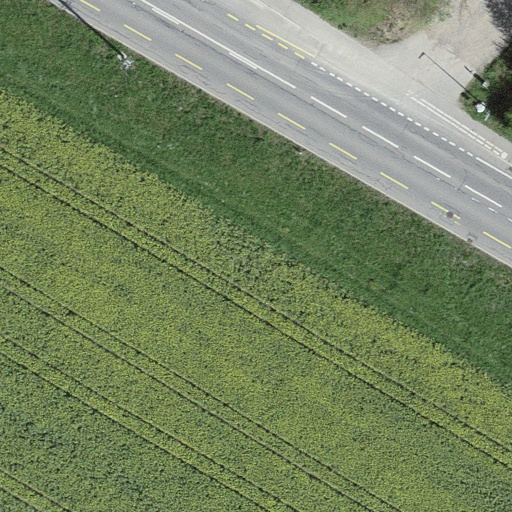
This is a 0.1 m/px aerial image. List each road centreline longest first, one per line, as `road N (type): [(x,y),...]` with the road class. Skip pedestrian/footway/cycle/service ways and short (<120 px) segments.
road 1 (tertiary): [(136,0),(511,214)]
road 2 (track): [(497,0),(395,147)]
